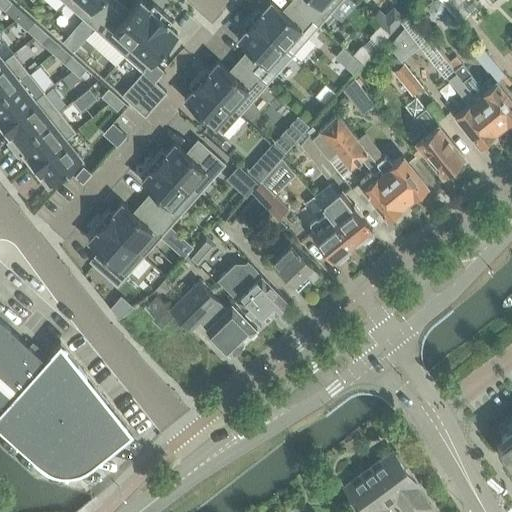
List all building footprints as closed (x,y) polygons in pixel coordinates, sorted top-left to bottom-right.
[(10,0),(0,0),(0,5),(4,9),(12,1),(10,0)] [(64,0),(64,1),(94,27),(115,4),(110,0),(64,0)] [(94,27),(124,54),(162,11),(153,2),(149,7),(140,0),(137,0),(126,13),(115,4),(94,27)] [(258,6),(250,15),(293,53),(319,23),(295,2),(286,13),(271,0),(263,10),(258,6)] [(297,0),(295,2),(319,23),(339,0),(297,0)] [(442,0),(459,20),(478,1),(477,0),(442,0)] [(429,5),(429,11),(433,15),(438,16),(442,12),(443,7),(440,2),(434,1),(429,5)] [(379,24),(389,33),(397,24),(385,14),(379,8),(371,17),(379,24)] [(162,11),(124,54),(142,70),(121,94),(133,104),(155,80),(143,70),(177,32),(168,24),(172,19),(162,11)] [(409,12),(400,21),(404,26),(419,46),(444,76),(453,69),(448,63),(409,12)] [(293,53),(250,15),(241,25),(246,29),(237,38),(252,51),(242,62),(266,83),(293,53)] [(33,20),(26,28),(34,36),(41,28),(33,20)] [(401,61),(419,46),(404,26),(388,45),(401,61)] [(41,28),(34,36),(42,42),(49,35),(41,28)] [(361,44),(353,54),(362,62),(371,52),(361,44)] [(343,46),(334,56),(353,73),(362,63),(343,46)] [(455,72),(500,129),(508,122),(511,122),(511,101),(497,82),(504,75),(481,47),(473,55),(494,81),(483,89),(480,86),(456,56),(448,63),(453,69),(455,72)] [(4,59),(0,62),(0,94),(28,71),(13,52),(4,59)] [(71,54),(64,62),(71,69),(79,61),(71,54)] [(205,66),(196,75),(239,113),(266,83),(242,62),(232,73),(218,60),(209,70),(205,66)] [(79,61),(71,69),(79,76),(87,68),(79,61)] [(412,94),(422,86),(403,63),(394,71),(412,94)] [(28,71),(0,94),(0,125),(44,91),(28,71)] [(492,135),(500,129),(455,72),(447,78),(467,102),(454,113),(480,145),(482,144),(486,144),(491,140),(492,135)] [(192,89),(184,98),(222,132),(239,113),(196,75),(188,85),(192,89)] [(155,80),(133,104),(145,114),(166,91),(155,80)] [(363,111),(374,104),(357,80),(348,90),(363,111)] [(73,97),(78,106),(98,96),(94,87),(73,97)] [(108,87),(101,95),(109,102),(116,94),(108,87)] [(44,91),(0,125),(0,128),(14,146),(59,110),(44,91)] [(116,94),(109,102),(117,109),(124,101),(116,94)] [(453,165),(464,156),(424,107),(415,115),(427,131),(415,141),(442,174),(444,172),(448,173),(453,169),(453,165)] [(59,110),(14,146),(30,165),(66,137),(75,130),(59,110)] [(297,114),(273,141),(285,151),(309,125),(297,114)] [(319,131),(311,137),(327,157),(335,151),(349,168),(361,159),(372,172),(359,182),(386,217),(406,201),(357,139),(336,114),(318,130),(319,131)] [(112,122),(103,133),(117,145),(126,134),(113,122),(112,122)] [(365,133),(357,139),(406,201),(414,195),(420,195),(424,192),(424,187),(427,185),(402,155),(392,163),(385,155),(383,156),(365,133)] [(309,134),(300,144),(327,177),(337,169),(327,157),(311,137),(309,134)] [(65,137),(29,166),(45,186),(81,157),(65,137)] [(158,142),(151,150),(198,193),(226,161),(198,137),(186,150),(171,137),(163,146),(158,142)] [(272,142),(247,170),(259,180),(284,153),(272,142)] [(146,166),(137,175),(152,188),(142,199),(170,224),(198,193),(151,150),(141,161),(146,166)] [(281,157),(261,180),(274,194),(295,173),(281,157)] [(238,165),(226,178),(246,196),(258,182),(238,165)] [(83,166),(74,175),(82,183),(91,173),(83,166)] [(261,180),(251,191),(265,206),(273,214),(277,219),(288,209),(274,194),(261,180)] [(327,211),(326,212),(352,245),(360,240),(364,241),(371,235),(370,231),(372,230),(359,214),(362,213),(354,203),(352,204),(342,190),(322,205),(327,211)] [(254,196),(241,212),(250,220),(263,204),(254,196)] [(105,203),(96,212),(143,254),(170,224),(142,199),(132,210),(118,197),(109,207),(105,203)] [(265,206),(256,215),(263,224),(273,214),(265,206)] [(92,226),(84,235),(98,249),(88,260),(117,285),(143,254),(96,212),(88,222),(92,226)] [(346,251),(352,245),(326,212),(318,219),(315,219),(310,222),(310,225),(315,231),(312,233),(334,261),(335,259),(340,261),(346,256),(346,251)] [(204,233),(187,253),(199,263),(216,244),(204,233)] [(312,277),(319,271),(291,242),(270,261),(296,288),(310,275),(312,277)] [(216,281),(234,299),(260,325),(286,300),(262,275),(248,261),(246,263),(235,263),(216,281)] [(229,354),(256,328),(231,302),(225,309),(202,285),(198,281),(169,309),(173,313),(189,330),(199,321),(205,327),(204,328),(229,354)] [(154,293),(141,306),(152,316),(149,319),(159,328),(173,313),(169,309),(154,293)] [(0,427),(15,441),(48,470),(58,472),(71,472),(87,466),(131,430),(60,340),(47,354),(32,341),(29,344),(0,318),(0,427)] [(504,439),(500,441),(496,445),(511,467),(511,422),(499,432),(504,439)] [(389,511),(386,508),(395,501),(403,511),(420,511),(430,505),(415,485),(416,485),(391,450),(342,486),(355,503),(353,505),(358,511),(389,511)]
